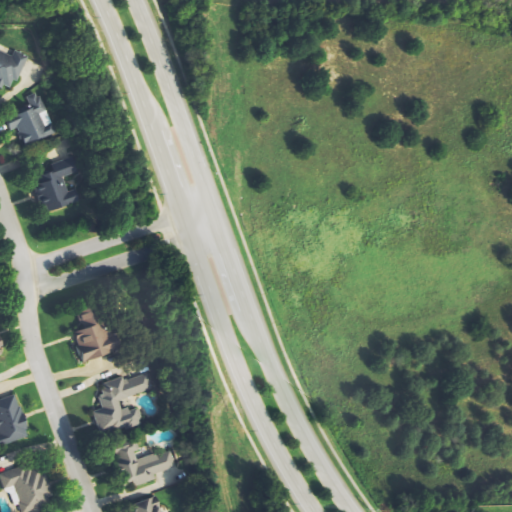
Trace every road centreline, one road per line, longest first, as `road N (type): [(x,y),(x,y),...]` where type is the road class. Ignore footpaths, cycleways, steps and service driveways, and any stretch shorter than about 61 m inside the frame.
road 1 (tertiary): [(346,511),(294,428),(252,337),(129,0)]
road 2 (tertiary): [(97,0),(245,393),(311,511)]
road 3 (residential): [(88,511),(31,354),(20,282)]
road 4 (residential): [(183,230),(160,223),(39,264),(20,282)]
road 5 (residential): [(20,282),(45,287),(165,246),(183,230)]
